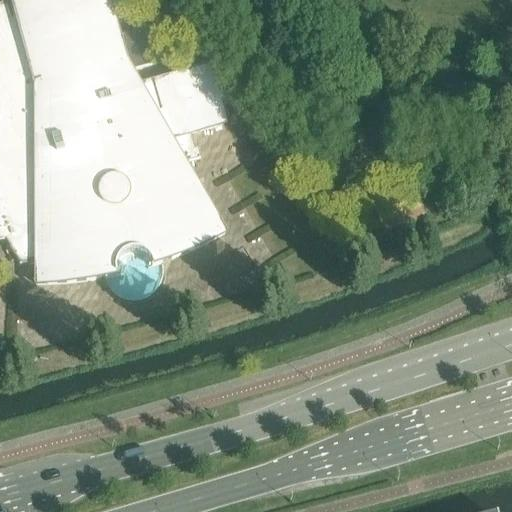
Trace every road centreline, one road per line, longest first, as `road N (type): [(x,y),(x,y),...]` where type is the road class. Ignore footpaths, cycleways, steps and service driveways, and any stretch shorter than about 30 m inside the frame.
road 1 (primary): [(511,347),(0,501)]
road 2 (primary): [(179,511),(511,409)]
